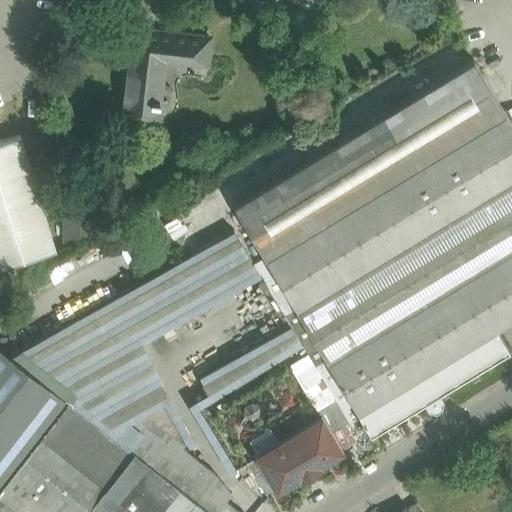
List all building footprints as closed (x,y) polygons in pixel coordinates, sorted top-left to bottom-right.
[(209,36),(131,27),(120,119),(137,121),(138,116),(156,118),(163,59),(206,64),(209,36)] [(473,58),(233,203),(264,255),(265,255),(504,110),(473,58)] [(511,123),(504,110),(265,255),(357,410),(495,327),(511,316),(511,123)] [(20,134),(0,140),(0,266),(55,249),(29,163),(20,134)] [(92,206),(62,208),(64,239),(95,236),(92,206)] [(10,354),(56,390),(136,345),(260,275),(234,229),(10,354)] [(357,410),(265,255),(264,255),(253,262),(289,321),(304,346),(335,399),(336,398),(348,420),(353,428),(364,421),(357,410)] [(214,400),(304,346),(289,321),(199,375),(214,400)] [(495,327),(357,410),(364,421),(370,431),(423,399),(427,405),(434,407),(440,404),(442,396),(438,390),(507,348),(495,327)] [(39,436),(68,399),(56,390),(10,354),(0,345),(0,485),(10,474),(39,436)] [(206,466),(136,345),(56,390),(68,399),(129,448),(153,419),(171,433),(184,443),(182,447),(206,466)] [(335,399),(315,411),(319,417),(320,417),(328,431),(329,431),(348,420),(336,398),(335,399)] [(129,448),(68,399),(39,436),(104,487),(133,451),(129,448)] [(319,417),(278,442),(279,445),(258,457),(276,487),(276,488),(340,449),(329,431),(328,431),(320,417),(319,417)] [(153,419),(129,448),(133,451),(148,462),(171,433),(153,419)] [(347,426),(338,432),(346,445),(355,440),(347,426)] [(184,443),(171,433),(148,462),(196,500),(216,473),(206,466),(182,447),(184,443)] [(84,511),(104,487),(39,436),(10,474),(57,511),(84,511)] [(104,487),(84,511),(186,511),(196,500),(148,462),(133,451),(104,487)] [(258,457),(257,456),(247,462),(266,493),(276,487),(258,457)] [(57,511),(10,474),(0,485),(0,507),(6,511),(57,511)] [(240,511),(224,499),(214,511),(240,511)] [(211,511),(196,500),(186,511),(211,511)] [(424,511),(417,501),(407,508),(406,507),(399,511),(424,511)]
